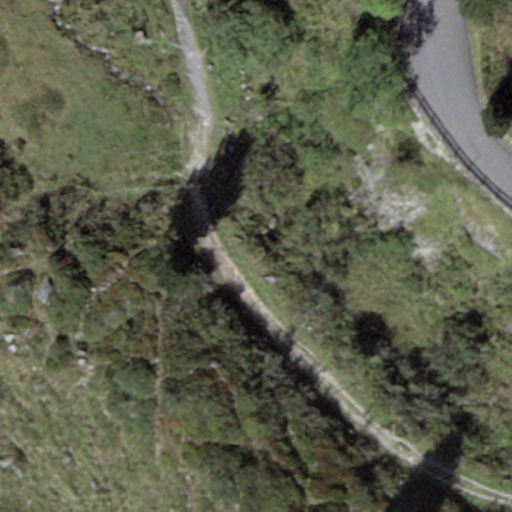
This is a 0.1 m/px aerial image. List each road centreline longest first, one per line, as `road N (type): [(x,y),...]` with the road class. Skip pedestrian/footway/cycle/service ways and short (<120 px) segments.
road 1 (track): [(177,0),(235,258),(511,478)]
road 2 (tertiary): [(450,0),(447,59),(488,177),(511,195)]
